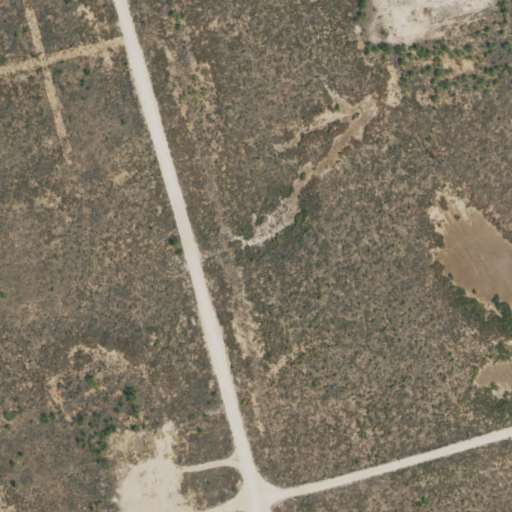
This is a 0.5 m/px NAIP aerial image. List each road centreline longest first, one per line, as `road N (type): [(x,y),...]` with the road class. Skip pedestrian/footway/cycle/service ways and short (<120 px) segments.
road 1 (track): [(116,0),(256,511)]
road 2 (track): [(193,511),(511,424)]
